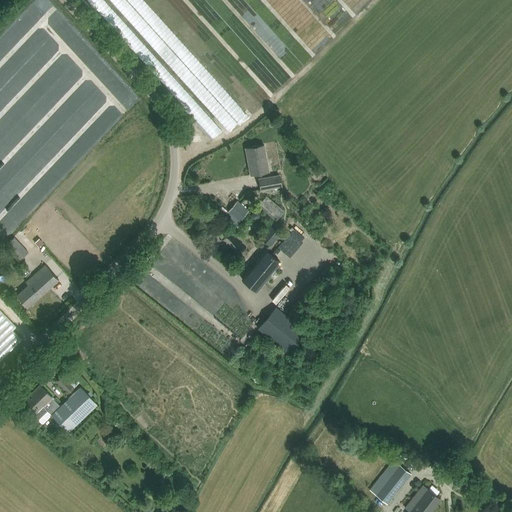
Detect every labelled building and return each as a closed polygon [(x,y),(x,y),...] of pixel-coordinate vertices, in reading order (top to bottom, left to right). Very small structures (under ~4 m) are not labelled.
[(250,174),(260,172),(269,170),(264,145),(255,147),(246,149),(248,161),(250,161),(252,173),(250,173),(250,174)] [(259,178),(261,190),(281,186),(279,175),(259,178)] [(264,209),(284,223),(291,213),(271,198),(264,209)] [(222,218),(234,228),(248,210),(237,201),(222,218)] [(271,245),(280,233),(271,226),(262,238),(271,245)] [(291,257),(310,240),(300,230),(281,247),(291,257)] [(29,252),(15,237),(14,236),(4,246),(19,261),(29,252)] [(39,239),(35,243),(39,248),(43,243),(39,239)] [(257,291),(280,262),(282,261),(279,259),(271,252),(267,249),(266,250),(242,279),(257,291)] [(59,280),(52,272),(45,264),(26,282),(28,285),(16,295),(21,300),(27,308),(59,280)] [(284,305),(299,288),(293,283),(279,300),(284,305)] [(0,328),(3,330),(10,325),(12,321),(0,306),(0,328)] [(307,332),(285,314),(276,307),(268,316),(258,328),(266,334),(289,354),(307,332)] [(63,376),(57,381),(68,393),(74,387),(63,376)] [(97,404),(87,394),(80,387),(60,406),(40,385),(22,403),(29,410),(34,415),(35,414),(43,422),(53,413),(69,430),(97,404)] [(64,440),(58,446),(64,452),(70,446),(64,440)] [(387,503),(412,472),(400,464),(398,466),(392,462),(389,466),(370,490),(387,503)] [(409,511),(429,511),(440,499),(431,491),(423,485),(405,507),(410,511),(409,511)]
